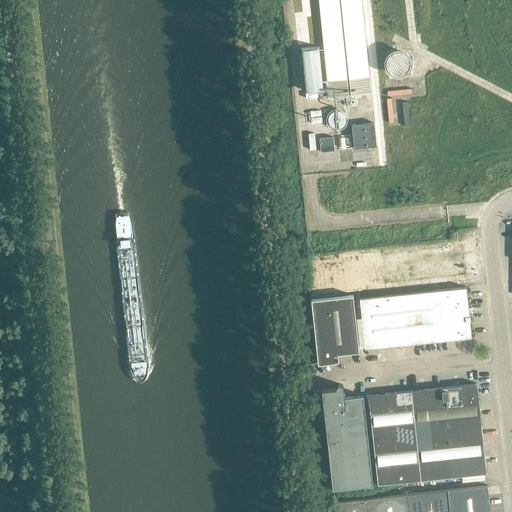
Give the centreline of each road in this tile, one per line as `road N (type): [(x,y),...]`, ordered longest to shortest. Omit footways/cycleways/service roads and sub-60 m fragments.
road 1 (unknown): [(370,38),(381,155),(307,164)]
road 2 (unclassified): [(502,359),(316,377)]
road 3 (unclassified): [(511,200),(497,209),(489,235),(502,359)]
